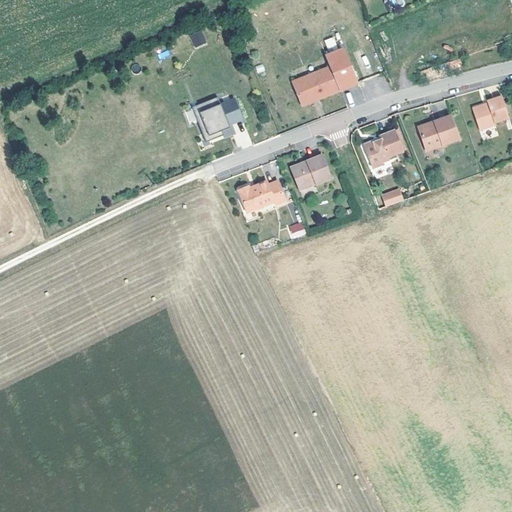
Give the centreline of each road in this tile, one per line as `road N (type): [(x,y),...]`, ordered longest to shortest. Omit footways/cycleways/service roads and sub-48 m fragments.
road 1 (residential): [(333,124),(454,423),(478,432),(511,418)]
road 2 (track): [(0,269),(206,171)]
road 3 (residential): [(333,124),(511,71)]
road 4 (residential): [(206,171),(333,124)]
